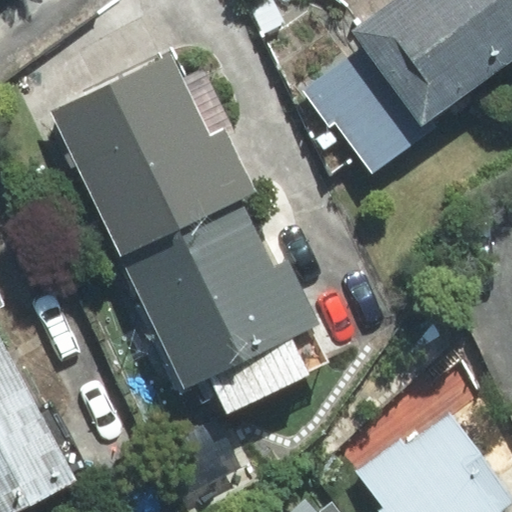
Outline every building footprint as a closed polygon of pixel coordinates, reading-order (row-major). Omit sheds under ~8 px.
[(334,123),(372,173),(433,128),(427,120),(511,58),(511,0),(389,0),(349,30),(361,46),(302,90),(329,127),(334,123)] [(120,256),(243,197),(255,192),(225,129),(233,125),(206,68),(185,77),(172,50),(85,90),(87,95),(51,111),(120,256)] [(228,408),(327,361),(310,327),(318,323),(287,259),(275,264),(243,197),(120,256),(184,388),(212,375),(228,408)] [(0,511),(15,511),(77,480),(0,336),(0,511)] [(379,511),(500,511),(511,503),(511,492),(452,412),(406,446),(401,438),(356,471),(384,508),(379,511)] [(314,511),(305,502),(293,511),(314,511)]
